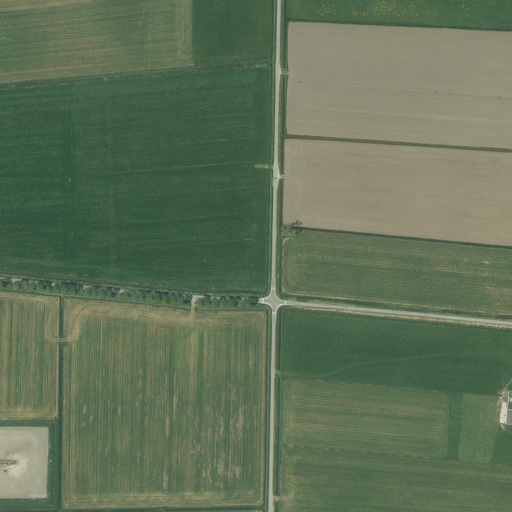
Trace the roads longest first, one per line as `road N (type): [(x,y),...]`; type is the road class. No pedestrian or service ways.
road 1 (unclassified): [(272,301),(277,0)]
road 2 (unclassified): [(272,301),(0,278)]
road 3 (unclassified): [(511,324),(272,301)]
road 4 (unclassified): [(270,511),(272,301)]
